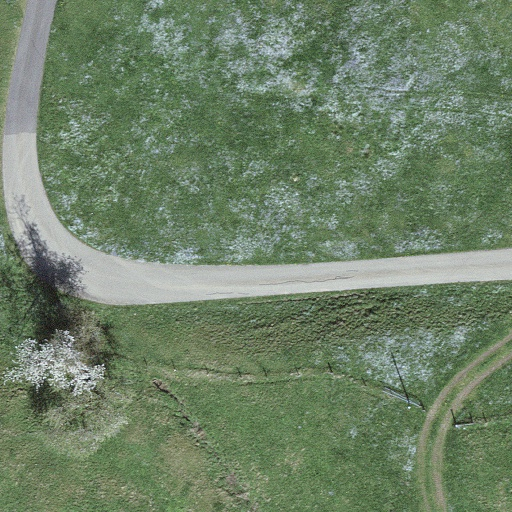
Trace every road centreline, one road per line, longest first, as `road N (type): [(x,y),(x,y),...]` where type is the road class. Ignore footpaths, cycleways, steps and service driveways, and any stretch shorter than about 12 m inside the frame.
road 1 (unclassified): [(41,0),(19,109),(20,169),(37,223),(62,252),(92,268),(162,284),(511,258)]
road 2 (track): [(511,344),(437,415),(430,449),(438,511)]
